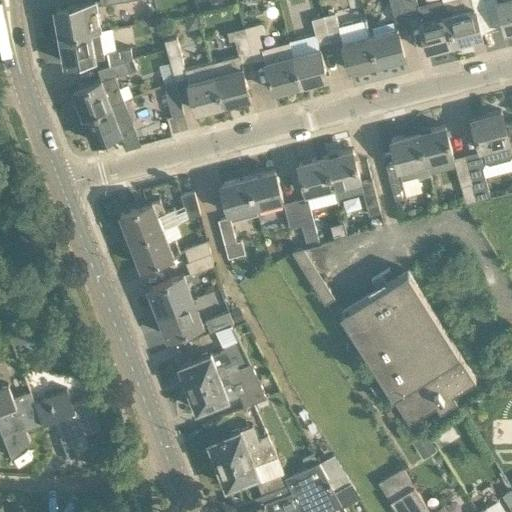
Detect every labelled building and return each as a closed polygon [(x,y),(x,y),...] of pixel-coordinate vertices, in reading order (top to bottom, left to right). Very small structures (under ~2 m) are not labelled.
[(390,0),(396,22),(407,19),(401,0),(390,0)] [(442,0),(439,0),(418,5),(416,0),(401,0),(407,19),(418,16),(420,21),(428,51),(453,44),(446,14),(442,1),(442,0)] [(472,0),(443,0),(442,0),(442,1),(446,14),(453,44),(482,36),(474,6),(472,0)] [(511,0),(497,0),(505,30),(511,28),(511,0)] [(60,36),(100,29),(95,2),(87,3),(55,8),(60,36)] [(324,16),(331,41),(342,38),(339,26),(335,13),(324,16)] [(319,44),(331,41),(324,16),(312,19),(319,44)] [(173,19),(162,22),(165,36),(172,34),(176,28),(173,19)] [(350,71),(377,64),(369,34),(365,20),(339,26),(342,38),(342,41),(350,71)] [(299,84),(288,42),(262,48),(259,33),(264,32),(262,23),(243,28),(252,61),(265,58),(273,91),(299,84)] [(369,34),(377,64),(405,57),(397,26),(369,34)] [(242,64),(252,61),(243,28),(227,32),(230,41),(235,40),(238,55),(211,62),(222,105),(250,97),(242,64)] [(100,29),(60,36),(65,63),(97,57),(104,56),(100,29)] [(222,105),(211,62),(185,68),(177,37),(165,40),(175,80),(176,81),(187,78),(196,111),(222,105)] [(288,42),(299,84),(328,77),(319,46),(293,53),(290,41),(288,42)] [(109,65),(133,58),(131,48),(107,51),(109,65)] [(83,116),(124,100),(115,76),(137,70),(133,58),(109,65),(101,68),(105,78),(73,90),(83,116)] [(176,81),(175,80),(164,85),(172,117),(183,114),(184,114),(176,81)] [(124,100),(83,116),(93,142),(123,131),(123,130),(134,126),(124,100)] [(465,155),(478,201),(491,197),(483,167),(485,163),(489,162),(490,164),(511,159),(510,156),(511,155),(511,153),(509,143),(510,143),(501,110),(472,118),(481,151),(465,155)] [(418,132),(426,163),(453,156),(445,125),(418,132)] [(402,180),(429,173),(426,163),(418,132),(391,139),(394,150),(383,153),(389,175),(395,200),(407,197),(402,180)] [(325,156),(333,188),(334,188),(337,198),(363,191),(370,215),(381,212),(373,179),(361,182),(361,180),(353,149),(325,156)] [(466,204),(478,201),(465,155),(454,158),(456,165),(455,165),(461,187),(466,204)] [(307,195),(333,188),(325,156),(299,163),(307,195)] [(248,177),(256,207),(257,207),(283,201),(275,169),(248,177)] [(221,184),(229,215),(256,207),(248,177),(221,184)] [(187,218),(201,215),(194,191),(181,194),(187,218)] [(294,200),(301,225),(314,221),(308,197),(294,200)] [(131,240),(165,227),(181,221),(176,207),(165,212),(160,198),(121,213),(131,240)] [(290,227),(301,225),(294,200),(284,203),(290,227)] [(225,245),(237,242),(231,221),(230,216),(218,220),(225,245)] [(165,227),(131,240),(142,267),(176,254),(181,252),(175,238),(170,240),(165,227)] [(188,261),(211,252),(207,240),(184,248),(188,261)] [(237,242),(225,245),(228,258),(246,254),(242,240),(237,242)] [(211,252),(188,261),(186,262),(191,274),(214,265),(211,252)] [(408,270),(340,313),(410,421),(437,405),(435,402),(451,391),(453,394),(477,380),(408,270)] [(159,311),(195,298),(185,271),(164,279),(165,281),(149,287),(159,311)] [(312,281),(325,303),(336,296),(322,275),(312,281)] [(195,298),(159,311),(169,337),(205,323),(195,298)] [(239,307),(231,310),(235,322),(244,318),(239,307)] [(210,332),(234,323),(229,311),(205,320),(210,332)] [(30,334),(12,334),(12,344),(26,344),(30,334)] [(30,334),(26,344),(38,348),(42,339),(30,334)] [(188,388),(251,362),(240,339),(224,346),(226,349),(214,354),(213,352),(179,365),(188,388)] [(254,402),(264,398),(266,398),(251,362),(188,388),(197,410),(239,393),(244,406),(254,402)] [(45,422),(36,400),(34,400),(30,391),(13,397),(8,384),(0,387),(0,427),(12,458),(29,441),(25,430),(45,422)] [(36,400),(45,422),(53,419),(70,462),(82,451),(87,464),(109,454),(103,433),(91,443),(87,433),(102,427),(89,395),(72,402),(67,388),(36,400)] [(264,398),(254,402),(257,408),(267,404),(264,398)] [(202,424),(206,434),(219,429),(215,419),(202,424)] [(218,463),(272,442),(268,433),(258,437),(253,424),(209,441),(218,463)] [(425,432),(412,440),(423,457),(436,449),(425,432)] [(272,442),(218,463),(227,487),(261,473),(257,463),(277,455),(272,442)] [(301,457),(306,467),(317,462),(313,452),(301,457)] [(353,484),(348,474),(338,457),(336,453),(320,461),(343,504),(344,507),(361,497),(357,491),(353,484)] [(324,511),(343,504),(320,461),(317,462),(306,467),(286,476),(288,484),(262,493),(237,503),(240,511),(237,511),(324,511)] [(397,511),(431,511),(403,467),(379,482),(397,511)] [(288,484),(286,476),(284,472),(258,482),(262,493),(288,484)] [(511,510),(511,488),(502,494),(511,510)] [(478,511),(507,511),(499,499),(478,511)] [(431,511),(449,511),(444,503),(431,511)]
